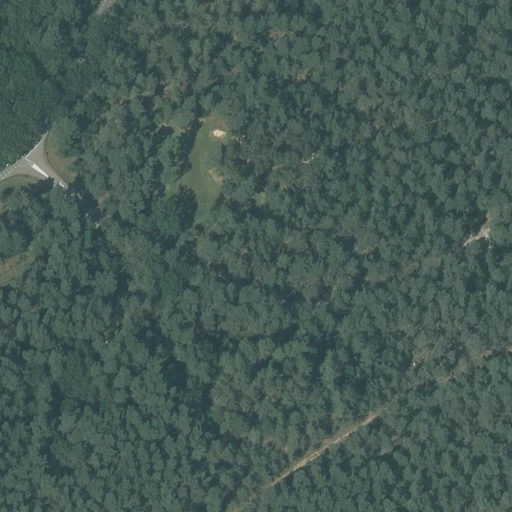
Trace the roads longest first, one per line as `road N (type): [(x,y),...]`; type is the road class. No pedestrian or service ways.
road 1 (unclassified): [(511,262),(475,251),(373,299),(287,312),(240,279),(138,241),(23,155)]
road 2 (track): [(511,351),(356,413),(274,467),(230,511)]
road 3 (track): [(238,511),(234,475),(210,414),(92,229)]
road 4 (tertiary): [(23,155),(109,0)]
